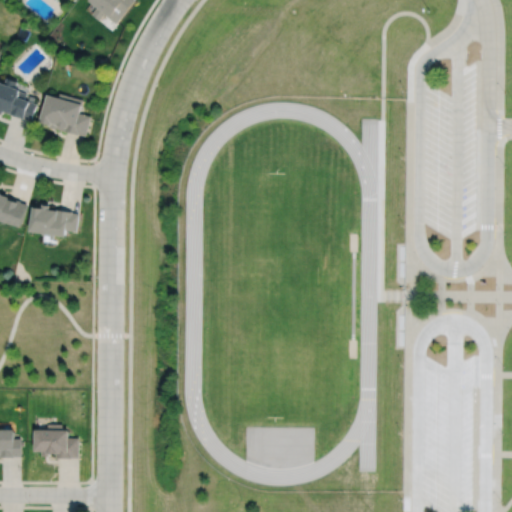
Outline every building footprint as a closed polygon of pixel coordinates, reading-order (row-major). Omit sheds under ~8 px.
[(91,0),(100,6),(93,14),(101,20),(106,14),(119,24),(137,0),(91,0)] [(0,82),(0,114),(5,116),(6,112),(26,119),(26,118),(33,120),(39,104),(26,100),(28,94),(22,92),(23,90),(17,88),(19,82),(8,78),(6,84),(0,82)] [(50,96),(49,101),(47,101),(45,106),(47,107),(43,123),(50,125),(50,127),(80,135),(80,134),(87,136),(93,117),(83,114),(85,105),(84,105),(85,100),(62,94),(60,98),(50,96)] [(0,221),(22,228),(29,205),(22,203),(22,202),(4,196),(4,195),(0,193),(0,221)] [(35,209),(32,233),(68,238),(69,231),(78,232),(81,214),(74,213),(74,212),(58,210),(58,212),(52,211),(52,206),(44,205),(44,210),(35,209)] [(38,430),(38,452),(45,452),(45,457),(52,457),(52,454),(58,455),(58,459),(73,459),(73,458),(81,458),(81,438),(72,438),(72,431),(64,431),(65,424),(50,424),(50,431),(38,430)] [(0,430),(0,457),(23,457),(23,438),(17,438),(17,430),(0,430)]
